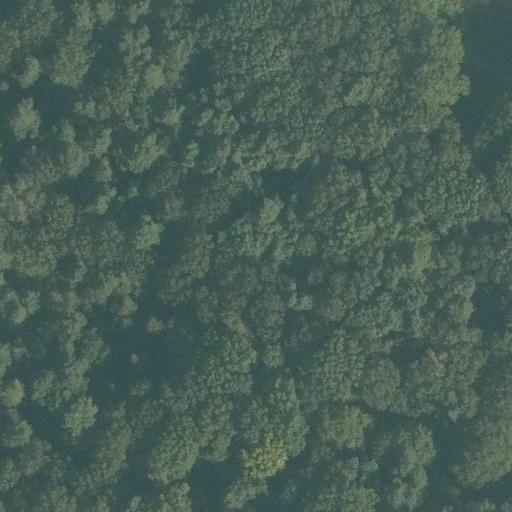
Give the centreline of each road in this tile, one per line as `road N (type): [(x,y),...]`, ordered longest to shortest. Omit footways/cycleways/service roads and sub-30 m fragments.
road 1 (track): [(236,322),(44,0)]
road 2 (track): [(511,168),(463,177),(400,204),(236,322)]
road 3 (track): [(236,322),(24,511)]
road 4 (track): [(236,322),(0,176)]
road 5 (track): [(352,511),(236,322)]
